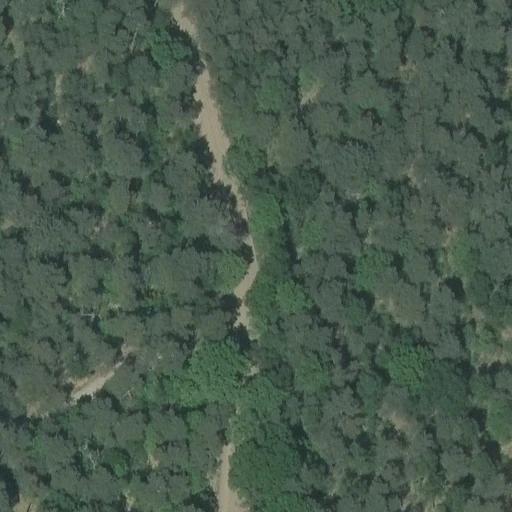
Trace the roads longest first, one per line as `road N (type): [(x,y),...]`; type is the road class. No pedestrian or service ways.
road 1 (track): [(186,0),(248,211),(244,511)]
road 2 (track): [(233,160),(298,118),(323,29),(344,0)]
